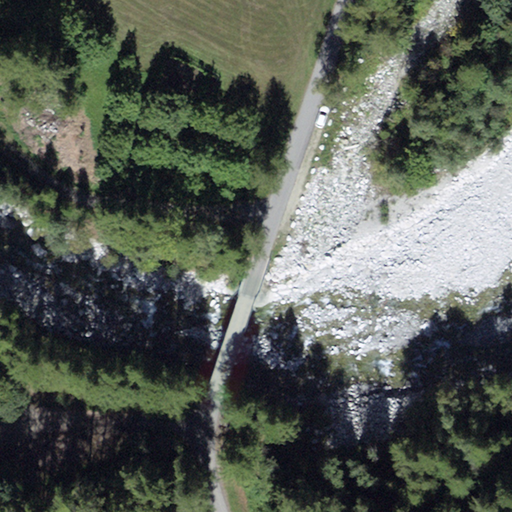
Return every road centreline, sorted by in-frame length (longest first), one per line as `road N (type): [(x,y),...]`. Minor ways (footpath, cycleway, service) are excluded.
road 1 (unclassified): [(348,0),(215,395)]
road 2 (track): [(0,180),(123,214),(208,222),(278,203)]
